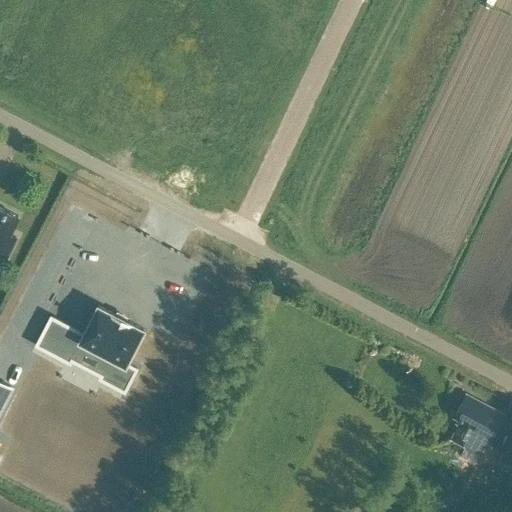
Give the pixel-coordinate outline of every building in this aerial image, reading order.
[(233,162),(255,116),(226,102),(232,90),(215,82),(200,114),(197,120),(198,121),(212,128),(203,147),(233,162)] [(0,254),(6,257),(16,237),(15,236),(13,240),(7,237),(18,215),(0,206),(0,254)] [(101,274),(128,287),(149,246),(121,233),(101,274)] [(52,315),(37,343),(71,361),(82,340),(112,355),(101,377),(125,390),(137,367),(127,361),(144,328),(99,304),(84,332),(52,315)] [(0,408),(12,386),(0,379),(0,408)] [(474,431),(490,440),(504,414),(470,396),(467,401),(463,398),(454,416),(458,418),(456,422),(459,423),(451,439),(466,447),(474,431)] [(511,431),(496,464),(509,470),(511,464),(511,431)]
